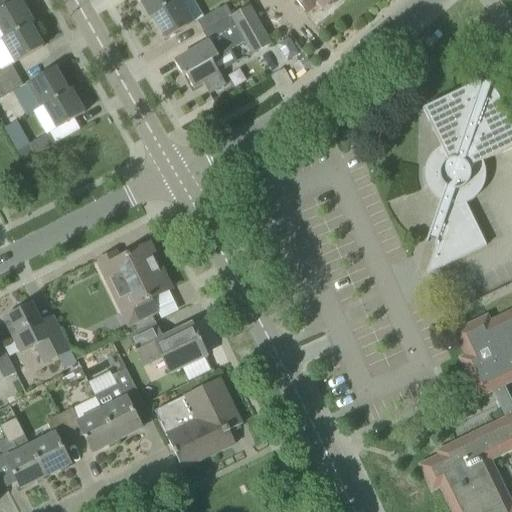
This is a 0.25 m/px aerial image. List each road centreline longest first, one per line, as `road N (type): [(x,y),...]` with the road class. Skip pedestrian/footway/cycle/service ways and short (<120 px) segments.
road 1 (residential): [(349,511),(236,283),(173,177)]
road 2 (unclassified): [(173,177),(346,77),(431,0)]
road 3 (residential): [(173,177),(73,0)]
road 4 (residential): [(0,264),(173,177)]
